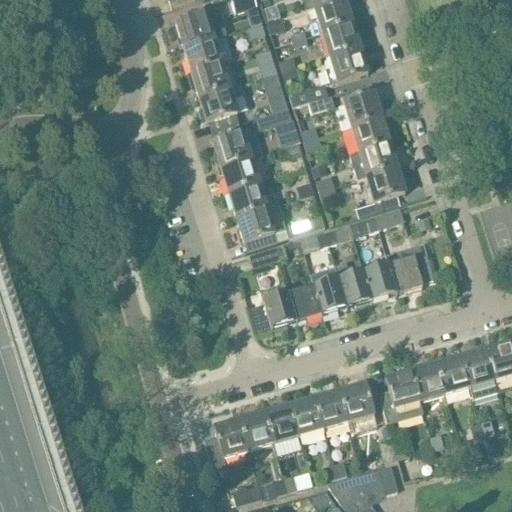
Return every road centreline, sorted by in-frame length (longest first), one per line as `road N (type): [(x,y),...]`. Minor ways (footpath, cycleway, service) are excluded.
road 1 (residential): [(489,313),(390,0)]
road 2 (residential): [(158,409),(113,245),(109,143)]
road 3 (residential): [(249,384),(173,139)]
road 4 (residential): [(249,384),(489,313)]
road 5 (residential): [(109,143),(130,110),(132,69),(111,0)]
